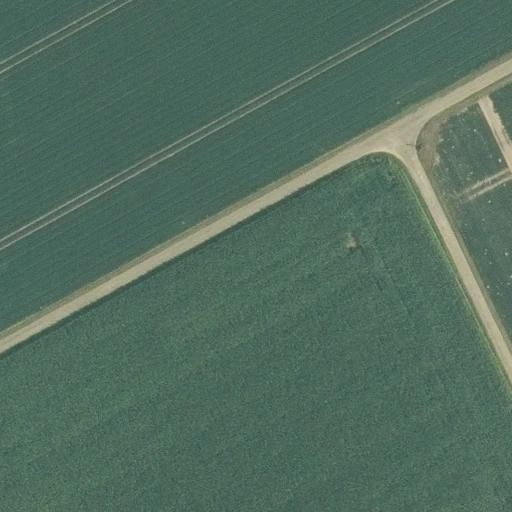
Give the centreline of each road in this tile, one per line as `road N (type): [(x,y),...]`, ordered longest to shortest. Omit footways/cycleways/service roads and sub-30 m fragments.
road 1 (track): [(402,135),(0,352)]
road 2 (track): [(511,361),(402,135)]
road 3 (track): [(511,75),(402,135)]
